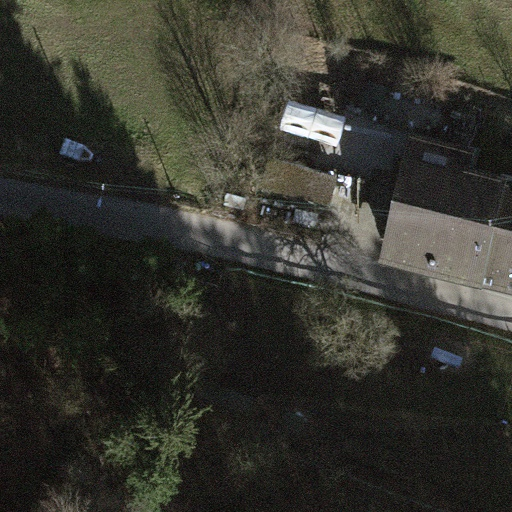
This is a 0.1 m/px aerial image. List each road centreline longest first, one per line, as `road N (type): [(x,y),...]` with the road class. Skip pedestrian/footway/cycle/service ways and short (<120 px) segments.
road 1 (residential): [(204,239),(511,323)]
road 2 (track): [(204,239),(0,203)]
